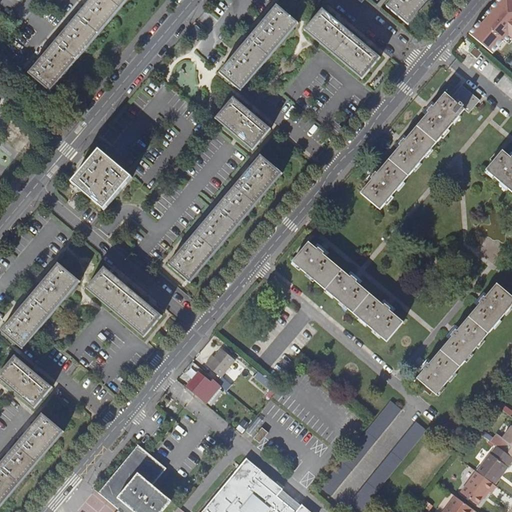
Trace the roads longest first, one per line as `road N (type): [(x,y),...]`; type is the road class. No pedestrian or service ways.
road 1 (residential): [(419,69),(200,327)]
road 2 (residential): [(34,188),(193,0)]
road 3 (residential): [(200,327),(44,511)]
road 4 (residential): [(200,327),(34,188)]
